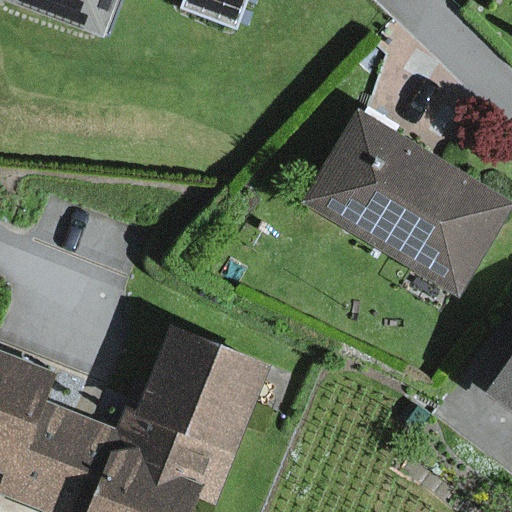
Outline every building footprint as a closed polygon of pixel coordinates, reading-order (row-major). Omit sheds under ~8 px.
[(10,0),(89,30),(100,0),(10,0)] [(186,0),(243,20),(249,0),(186,0)] [(508,205),(354,109),(287,216),(442,311),(508,205)] [(161,307),(118,419),(85,501),(81,511),(208,511),(214,499),(241,510),(300,361),(161,307)] [(0,467),(85,501),(118,419),(76,402),(86,378),(0,343),(0,467)] [(511,353),(477,401),(511,427),(511,353)]
